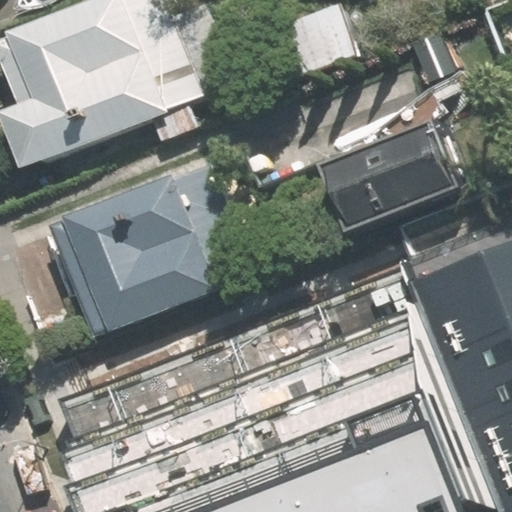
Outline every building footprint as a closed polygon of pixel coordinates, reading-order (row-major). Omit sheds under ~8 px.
[(222,6),(185,21),(177,0),(126,0),(9,46),(33,106),(19,112),(41,169),(216,99),(253,85),(222,6)] [(348,1),(300,24),(326,79),(374,56),(348,1)] [(481,189),(454,127),(342,175),(369,237),(481,189)] [(279,271),(224,152),(65,226),(119,344),(279,271)] [(511,253),(432,285),(439,302),(511,483),(511,253)] [(137,511),(496,511),(399,261),(86,382),(137,511)]
